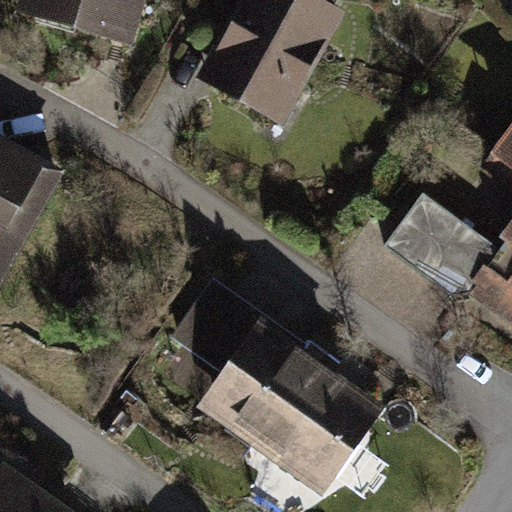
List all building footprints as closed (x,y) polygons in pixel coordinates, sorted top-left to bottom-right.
[(143,0),(26,0),(24,13),(133,40),(143,0)] [(347,3),(342,0),(241,0),(202,73),(285,118),(347,3)] [(511,214),(497,235),(430,188),(389,248),(465,301),(475,287),(511,313),(511,132),(487,168),(511,185),(511,214)] [(0,305),(71,171),(0,133),(0,305)] [(396,401),(214,280),(178,335),(224,366),(202,400),(336,490),(396,401)] [(75,511),(6,459),(0,466),(0,511),(75,511)]
